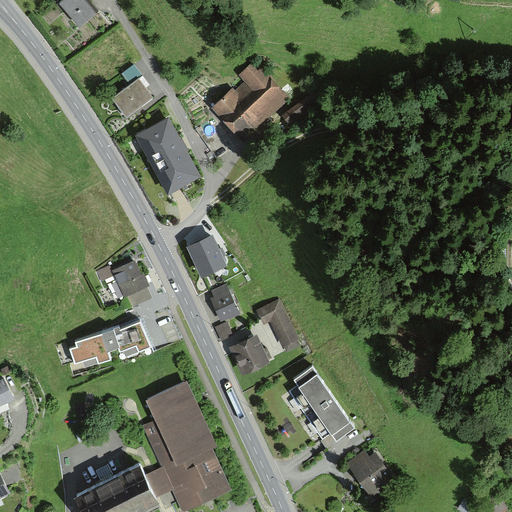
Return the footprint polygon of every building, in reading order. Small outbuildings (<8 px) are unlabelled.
[(88,0),(61,0),(56,5),(81,33),(101,16),(88,0)] [(289,96),(255,63),(242,77),(247,82),(219,110),(247,138),(289,96)] [(159,98),(135,65),(125,73),(134,86),(115,99),(130,119),(159,98)] [(167,116),(138,131),(169,187),(197,172),(167,116)] [(203,251),(195,254),(204,277),(226,269),(214,239),(200,244),(203,251)] [(149,285),(137,260),(114,271),(126,296),(149,285)] [(235,284),(213,295),(225,319),(247,309),(235,284)] [(279,303),(267,310),(288,350),(300,344),(279,303)] [(150,347),(143,326),(69,350),(76,371),(150,347)] [(259,338),(237,350),(251,376),(273,365),(259,338)] [(355,428),(312,369),(297,380),(302,386),(291,394),(324,440),(334,432),(340,439),(355,428)] [(6,378),(0,381),(0,407),(17,399),(6,378)] [(147,475),(156,494),(173,486),(184,507),(227,485),(207,445),(215,442),(185,381),(149,398),(159,417),(145,424),(165,466),(147,475)] [(373,451),(351,468),(370,493),(392,476),(373,451)] [(87,511),(118,511),(156,494),(147,475),(141,463),(79,494),(87,511)] [(1,471),(0,471),(0,498),(12,493),(1,471)]
